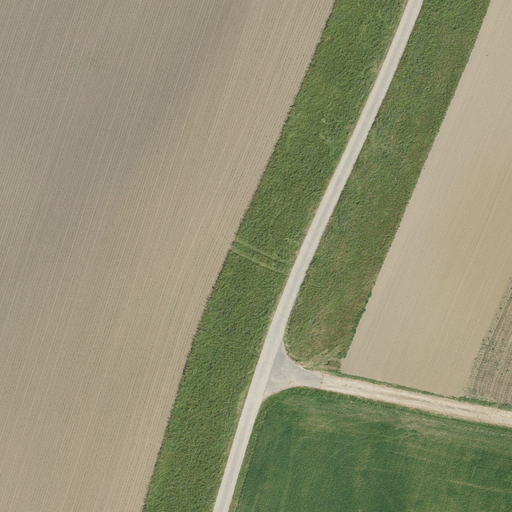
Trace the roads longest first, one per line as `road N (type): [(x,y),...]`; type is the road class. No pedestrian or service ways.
road 1 (track): [(221,511),(279,319),(417,0)]
road 2 (track): [(262,369),(511,419)]
